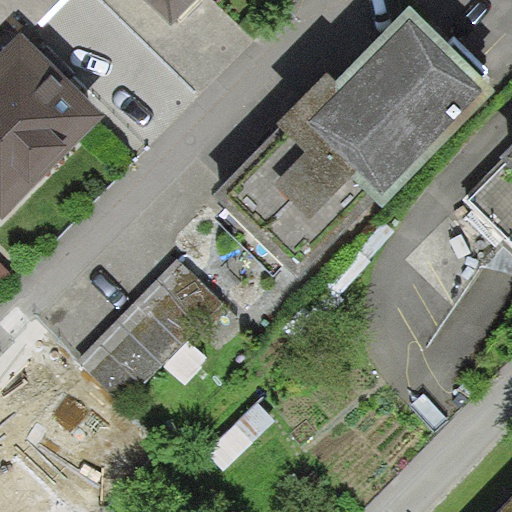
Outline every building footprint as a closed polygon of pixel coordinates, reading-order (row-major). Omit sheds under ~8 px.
[(60,0),(0,0),(0,25),(16,9),(35,26),(60,0)] [(197,0),(152,0),(177,22),(197,0)] [(412,13),(339,85),(332,78),(214,195),(302,283),(378,208),(382,213),(408,188),(498,99),(412,13)] [(0,212),(6,219),(102,119),(19,39),(0,58),(0,212)] [(511,147),(499,161),(506,168),(474,202),(511,238),(511,147)] [(226,310),(177,261),(82,357),(131,406),(226,310)] [(0,511),(43,511),(34,502),(91,447),(39,394),(0,431),(0,511)] [(511,511),(511,492),(492,511),(511,511)]
